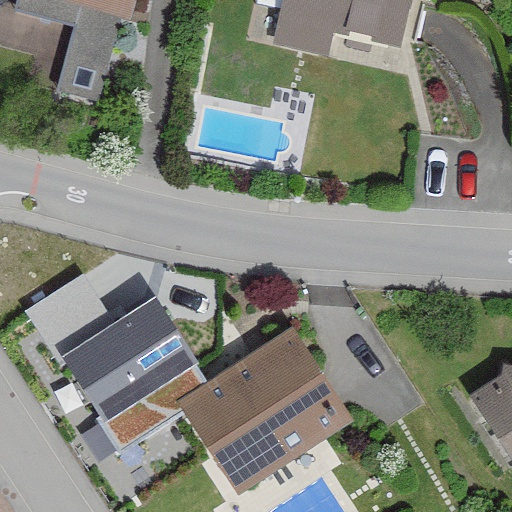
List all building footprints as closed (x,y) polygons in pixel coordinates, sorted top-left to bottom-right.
[(19,0),(14,21),(70,34),(55,97),(92,106),(112,25),(128,28),(134,0),(19,0)] [(407,0),(280,0),(268,51),(321,64),(327,40),(393,57),(407,0)] [(283,342),(175,408),(230,497),(338,431),(283,342)] [(86,382),(120,433),(173,399),(139,347),(86,382)] [(511,475),(511,378),(467,408),(511,475)]
